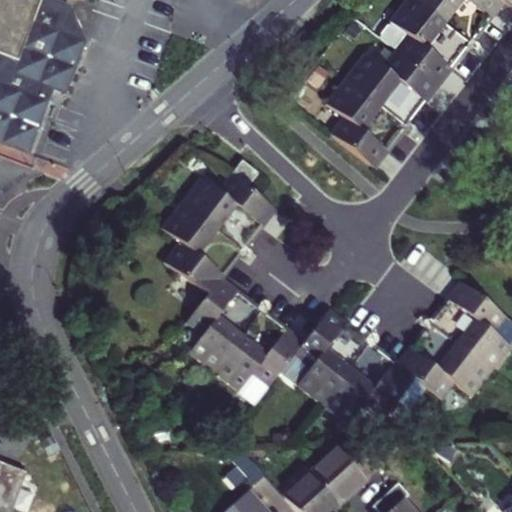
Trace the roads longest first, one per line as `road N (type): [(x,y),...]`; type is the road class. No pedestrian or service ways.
road 1 (residential): [(135,511),(42,323),(32,260),(58,208),(195,85)]
road 2 (residential): [(360,245),(511,49)]
road 3 (residential): [(195,85),(360,245)]
road 4 (residential): [(195,85),(295,0)]
